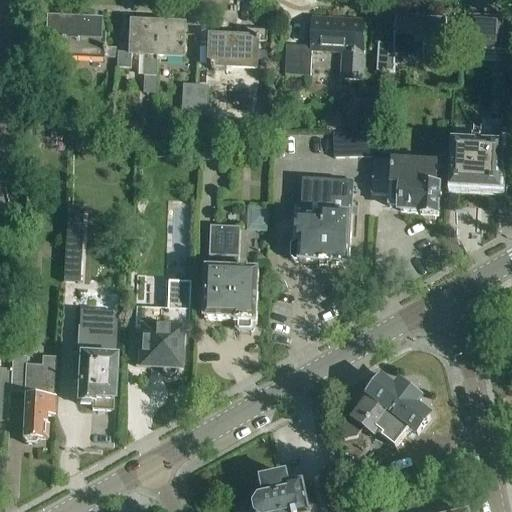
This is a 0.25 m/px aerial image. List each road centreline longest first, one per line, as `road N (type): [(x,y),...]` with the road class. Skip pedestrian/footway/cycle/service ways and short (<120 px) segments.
road 1 (tertiary): [(438,303),(151,466)]
road 2 (tertiary): [(438,303),(464,353),(496,511)]
